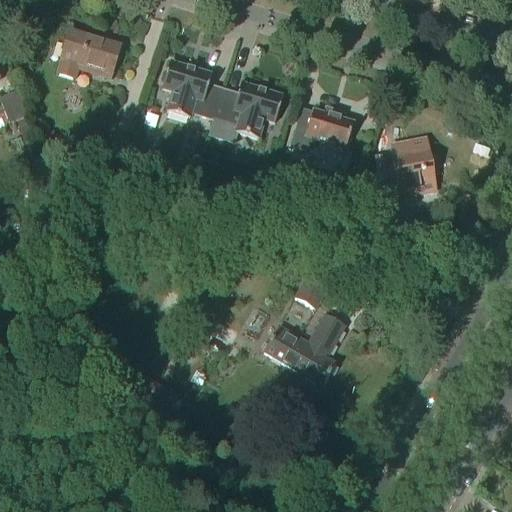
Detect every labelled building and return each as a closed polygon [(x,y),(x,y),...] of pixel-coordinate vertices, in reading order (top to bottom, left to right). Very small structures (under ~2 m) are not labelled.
[(109,80),(119,50),(69,35),(56,76),(74,82),(78,71),(109,80)] [(213,123),(222,93),(207,89),(211,78),(168,65),(160,92),(171,95),(165,114),(188,121),(190,116),(213,123)] [(282,100),(240,87),(237,97),(222,93),(213,123),(236,130),(235,135),(257,142),(263,123),(274,126),(282,100)] [(27,119),(16,93),(0,99),(0,103),(9,126),(27,119)] [(301,111),(293,137),(304,140),(344,152),(352,127),(341,123),(342,118),(324,113),(323,118),(312,115),(301,111)] [(31,128),(19,133),(23,144),(35,139),(31,128)] [(48,135),(42,136),(44,147),(55,145),(54,139),(48,135)] [(121,167),(129,142),(113,137),(106,162),(121,167)] [(427,156),(425,143),(394,149),(403,199),(434,193),(430,172),(435,171),(438,166),(436,158),(432,155),(427,156)] [(180,192),(191,195),(193,184),(187,183),(182,186),(180,192)] [(254,194),(249,211),(257,214),(258,214),(263,197),(254,194)] [(262,215),(273,219),(277,205),(275,200),(267,197),(262,215)] [(385,251),(390,236),(360,228),(355,243),(385,251)] [(314,313),(328,289),(308,278),(294,302),(314,313)] [(326,362),(344,330),(324,318),(308,347),(278,330),(263,356),(322,390),(335,367),(326,362)] [(164,424),(179,398),(121,363),(105,389),(164,424)]
